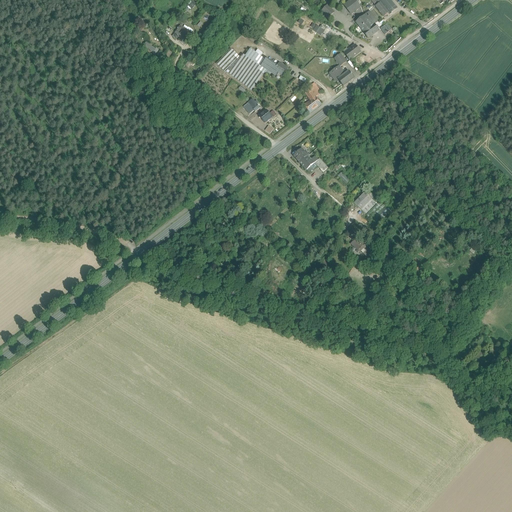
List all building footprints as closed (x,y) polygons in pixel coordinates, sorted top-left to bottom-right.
[(349,0),(351,0),(344,6),(351,14),(361,6),(355,0),(349,0)] [(383,0),(380,3),(376,6),(384,17),(389,13),(390,15),(390,14),(389,13),(395,8),(396,9),(397,9),(389,0),(383,0)] [(191,1),(188,6),(193,9),(196,4),(191,1)] [(329,5),(323,11),(329,17),(334,12),(331,9),(332,8),(329,5)] [(367,13),(375,24),(378,22),(370,11),(367,13)] [(374,24),(375,24),(367,13),(364,16),(372,26),(374,24)] [(372,26),(364,16),(360,19),(358,20),(356,22),(363,32),(365,31),(372,26)] [(178,17),(171,26),(173,28),(180,19),(178,17)] [(372,26),(365,31),(370,37),(379,30),(374,24),(372,26)] [(392,29),(387,24),(380,29),(385,35),(392,29)] [(177,31),(174,34),(178,37),(179,36),(180,38),(178,41),(185,45),(193,34),(191,33),(187,30),(183,28),(180,26),(178,29),(177,29),(178,29),(177,31)] [(317,33),(322,36),(325,31),(320,28),(317,32),(317,33)] [(145,44),(143,47),(142,47),(141,49),(145,52),(147,50),(152,53),(152,54),(155,56),(158,51),(155,49),(155,50),(145,44)] [(355,45),(353,47),(354,47),(349,51),(348,50),(348,51),(345,53),(349,58),(349,59),(350,60),(360,52),(355,45)] [(225,73),(226,72),(240,57),(231,48),(216,64),(225,73)] [(250,49),(245,56),(261,68),(262,67),(266,60),(261,56),(256,53),(250,49)] [(240,57),(226,72),(252,91),(262,78),(267,71),(262,67),(261,68),(245,56),(243,54),(240,57)] [(346,62),(340,54),(336,58),(335,59),(340,66),(346,62)] [(266,60),(262,67),(267,71),(268,71),(271,66),(272,66),(272,65),(269,62),(266,60)] [(276,69),(275,68),(274,70),(283,76),(287,69),(279,63),(276,69)] [(338,80),(343,76),(342,74),(343,73),(339,67),(330,74),(336,82),(338,80)] [(343,76),(338,80),(343,87),(354,79),(352,75),(351,74),(349,71),(343,76)] [(313,85),(319,94),(321,93),(314,84),(313,85)] [(311,87),(317,96),(319,94),(313,85),(311,87)] [(246,90),(241,86),(238,90),(243,94),(246,90)] [(306,93),(311,101),(304,106),(309,113),(321,104),(316,98),(318,96),(317,96),(311,87),(310,87),(308,89),(309,91),(306,93)] [(248,103),(254,111),(255,112),(260,108),(257,105),(255,102),(253,99),(248,103)] [(249,114),(254,111),(248,103),(243,107),(249,114)] [(259,117),(264,123),(272,117),(267,111),(259,117)] [(269,126),(265,131),(270,135),(273,130),(269,126)] [(294,157),(300,163),(309,155),(308,154),(307,155),(302,150),(294,157)] [(300,163),(307,171),(310,167),(315,164),(318,160),(315,156),(311,160),(308,156),(309,156),(309,155),(300,163)] [(319,169),(324,164),(319,159),(318,160),(315,164),(317,166),(319,169)] [(323,173),(328,168),(324,164),(319,169),(323,173)] [(338,177),(346,185),(350,180),(342,172),(338,177)] [(361,210),(372,200),(365,193),(354,203),(361,210)] [(366,215),(371,220),(390,200),(392,198),(388,194),(377,205),(366,215)] [(361,210),(365,214),(376,204),(372,200),(361,210)] [(390,200),(371,220),(377,226),(396,206),(390,200)] [(350,244),(354,248),(359,242),(355,238),(350,244)] [(357,250),(356,251),(356,252),(358,253),(359,253),(360,253),(363,250),(366,246),(367,246),(363,242),(362,243),(360,241),(359,242),(354,248),(356,250),(357,250)] [(366,246),(363,250),(365,251),(363,254),(372,262),(377,256),(372,251),(371,251),(366,246)] [(380,254),(387,261),(391,256),(384,250),(380,254)]
